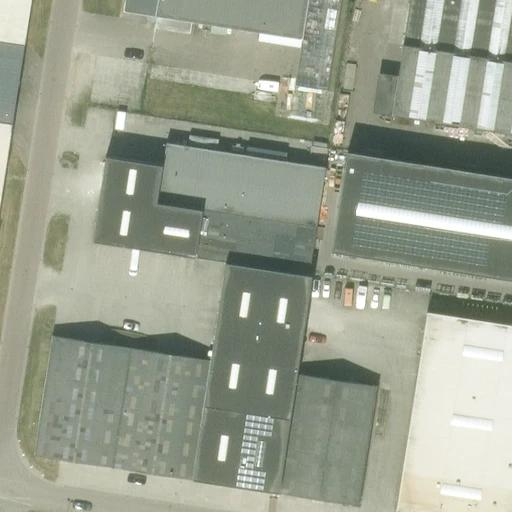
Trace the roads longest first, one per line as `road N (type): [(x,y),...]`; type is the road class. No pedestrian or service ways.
road 1 (unclassified): [(0,423),(73,0)]
road 2 (unclassified): [(0,489),(146,511)]
